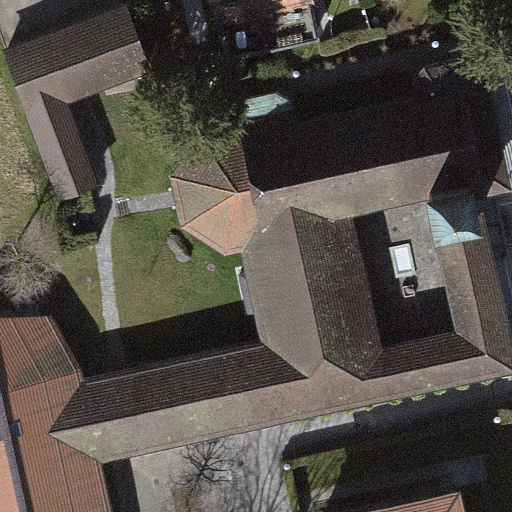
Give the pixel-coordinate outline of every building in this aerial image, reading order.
[(304,0),(203,0),(206,23),(306,13),(304,0)] [(126,1),(1,47),(54,192),(89,179),(62,106),(153,73),(126,1)] [(121,370),(88,377),(105,462),(115,460),(275,422),(388,396),(383,374),(376,342),(348,213),(419,196),(429,236),(485,225),(479,196),(469,140),(457,74),(450,62),(433,57),(420,63),(408,73),(405,90),(296,114),(290,97),(270,88),(244,93),(232,105),(236,127),(237,137),(206,149),(188,182),(192,223),(229,245),(242,243),(243,247),(244,252),(264,338),(121,370)] [(480,68),(457,74),(469,140),(479,196),(504,191),(480,68)] [(243,247),(242,243),(229,245),(192,223),(188,182),(206,149),(237,137),(236,127),(196,140),(172,177),(182,227),(226,256),(244,252),(243,247)] [(450,325),(376,342),(383,374),(388,396),(511,369),(511,358),(485,225),(429,236),(450,325)] [(114,511),(105,462),(88,377),(40,308),(0,310),(0,511),(114,511)] [(458,511),(454,489),(344,511),(458,511)]
